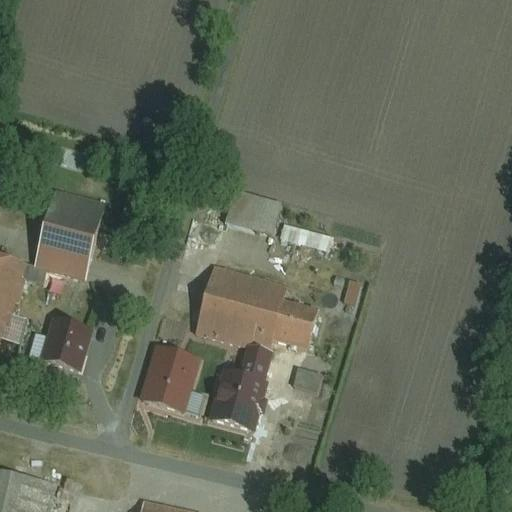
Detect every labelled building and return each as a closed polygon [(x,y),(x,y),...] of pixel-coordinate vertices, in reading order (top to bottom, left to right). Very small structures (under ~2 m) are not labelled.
[(252,197),(243,228),(276,238),(285,207),(252,197)] [(291,216),(284,243),(334,256),(341,229),(291,216)] [(100,248),(49,233),(38,268),(89,283),(100,248)] [(0,361),(2,362),(31,265),(0,256),(0,361)] [(253,358),(247,381),(231,377),(218,425),(256,435),(269,387),(263,385),(275,343),(310,352),(321,313),(285,304),(290,288),(219,269),(200,338),(261,354),(259,360),(253,358)] [(85,377),(96,334),(62,325),(51,368),(85,377)] [(201,364),(157,353),(144,403),(188,415),(201,364)] [(329,365),(306,359),(297,392),(320,398),(329,365)] [(52,511),(59,486),(0,473),(0,511),(52,511)]
